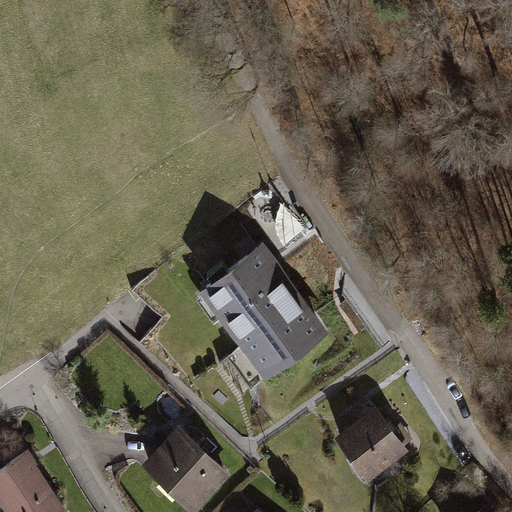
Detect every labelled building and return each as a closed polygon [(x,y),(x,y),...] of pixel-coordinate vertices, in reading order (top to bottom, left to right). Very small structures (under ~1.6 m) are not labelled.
[(328,329),(262,241),(199,288),(242,344),(227,356),(251,387),(328,329)] [(379,407),(338,435),(372,483),(412,455),(379,407)] [(232,473),(182,425),(145,463),(196,511),(232,473)] [(61,511),(65,509),(28,452),(0,469),(0,501),(6,511),(61,511)] [(482,511),(473,503),(464,511),(482,511)]
